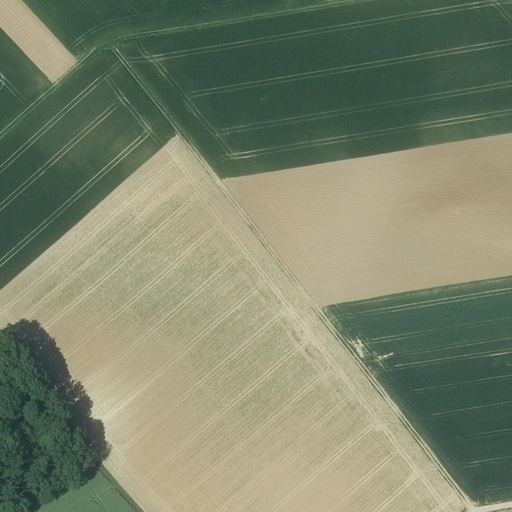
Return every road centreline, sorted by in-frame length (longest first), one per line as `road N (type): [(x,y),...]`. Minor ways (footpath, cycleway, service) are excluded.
road 1 (track): [(117,48),(473,511)]
road 2 (track): [(139,511),(88,453),(26,356),(0,335)]
